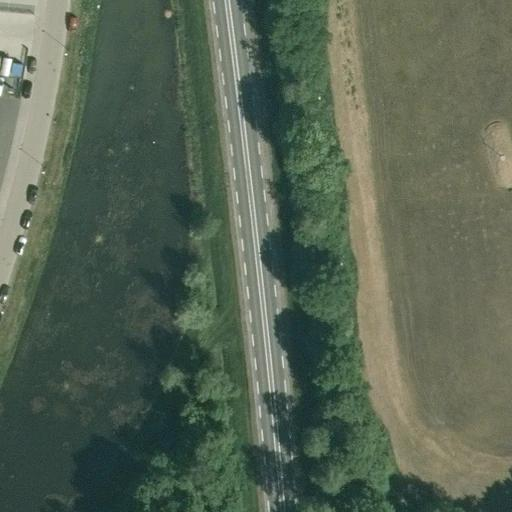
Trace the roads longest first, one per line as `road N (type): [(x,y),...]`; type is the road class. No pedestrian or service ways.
road 1 (primary): [(278,511),(270,394),(216,0)]
road 2 (unclassified): [(52,0),(41,89),(0,263)]
